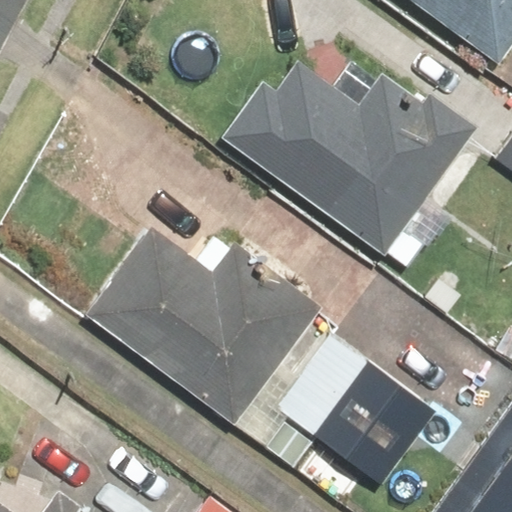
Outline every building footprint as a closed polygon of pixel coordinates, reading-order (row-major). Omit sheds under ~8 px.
[(511,0),(406,0),(498,65),(511,46),(511,0)] [(258,80),(216,140),(381,255),(473,124),(425,91),(418,101),(376,72),(355,102),(294,60),(273,90),(258,80)] [(511,131),(491,160),(511,175),(511,131)] [(148,226),(82,315),(229,425),(319,305),(232,241),(209,272),(148,226)] [(331,334),(271,407),(283,416),(263,442),(291,465),(312,440),(376,492),(435,419),(331,334)] [(511,511),(511,442),(494,466),(487,461),(466,488),(454,478),(428,511),(511,511)] [(0,511),(87,511),(56,488),(37,511),(9,511),(0,505),(0,511)] [(231,511),(207,494),(194,511),(231,511)]
